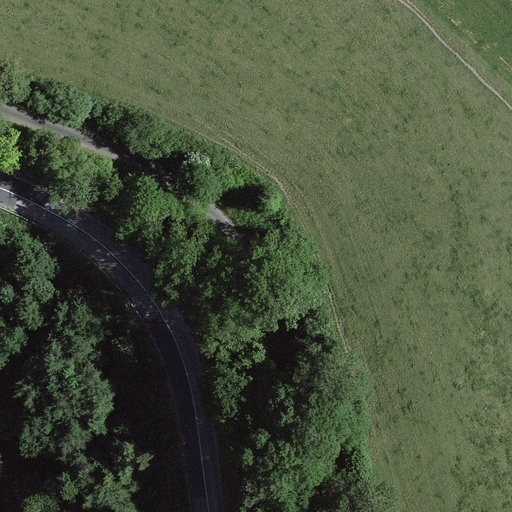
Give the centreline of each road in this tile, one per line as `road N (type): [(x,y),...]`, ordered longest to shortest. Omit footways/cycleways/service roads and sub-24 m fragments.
road 1 (track): [(0,108),(147,166),(231,233),(281,328),(344,511)]
road 2 (secondary): [(209,511),(191,393),(157,308),(98,242),(0,188)]
